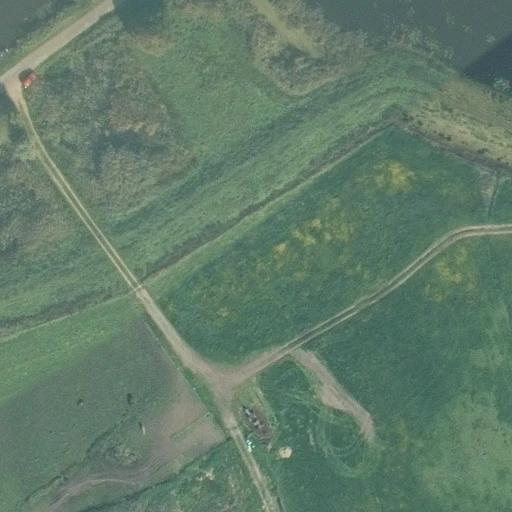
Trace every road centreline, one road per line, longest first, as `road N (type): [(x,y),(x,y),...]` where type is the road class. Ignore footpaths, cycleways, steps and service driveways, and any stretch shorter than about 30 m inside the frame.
road 1 (track): [(4,79),(45,163),(216,386),(382,290),(446,239),(511,226)]
road 2 (unclassified): [(0,82),(116,0)]
road 3 (track): [(270,511),(216,386)]
